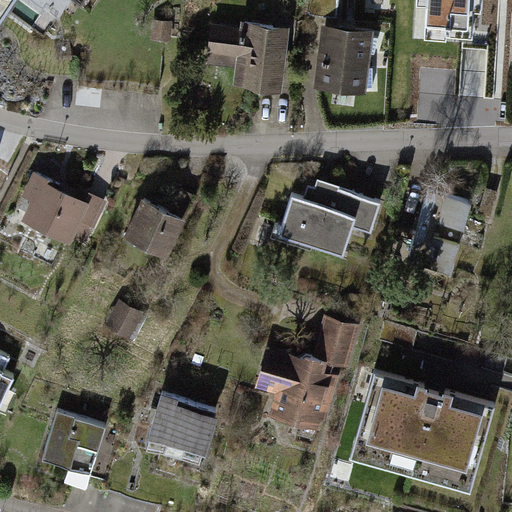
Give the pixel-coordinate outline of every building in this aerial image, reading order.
[(0,0),(0,17),(12,0),(0,0)] [(310,0),(309,12),(337,15),(338,0),(310,0)] [(415,0),(416,0),(426,1),(424,33),(444,34),(445,29),(470,31),(472,4),(480,4),(479,0),(415,0)] [(294,28),(211,17),(206,61),(242,66),(239,90),(285,96),(294,28)] [(320,28),(312,87),(362,94),(369,35),(320,28)] [(164,65),(145,64),(144,78),(163,78),(164,65)] [(32,170),(13,218),(73,241),(92,193),(32,170)] [(291,191),(279,230),(344,250),(352,221),(373,228),(382,199),(339,186),(336,192),(315,186),(311,197),(291,191)] [(428,187),(409,256),(453,268),(472,199),(428,187)] [(148,192),(130,238),(175,256),(193,210),(148,192)] [(116,296),(102,319),(127,333),(140,310),(116,296)] [(270,341),(256,385),(286,394),(278,419),(320,432),(338,374),(349,377),(365,325),(333,315),(320,357),(270,341)] [(0,347),(0,399),(21,358),(0,347)] [(385,369),(361,447),(463,478),(487,401),(385,369)] [(161,385),(143,441),(200,459),(218,402),(161,385)] [(48,411),(35,453),(86,469),(99,427),(48,411)]
